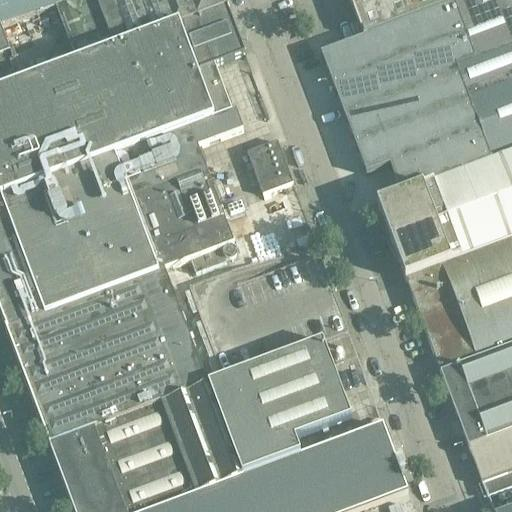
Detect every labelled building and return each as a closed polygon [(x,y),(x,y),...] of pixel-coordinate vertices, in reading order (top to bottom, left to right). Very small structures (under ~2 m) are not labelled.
[(0,0),(0,29),(81,0),(0,0)] [(77,66),(115,52),(179,28),(227,10),(222,0),(81,0),(56,10),(77,66)] [(379,0),(348,0),(363,40),(363,41),(391,31),(379,0)] [(409,0),(379,0),(391,31),(417,21),(409,0)] [(439,0),(409,0),(417,21),(443,11),(439,0)] [(468,0),(439,0),(443,11),(456,6),(469,1),(468,0)] [(511,0),(472,0),(469,1),(456,6),(467,36),(477,61),(458,69),(460,73),(471,102),(482,132),(494,163),(511,156),(511,0)] [(363,40),(320,56),(332,87),(467,36),(456,6),(443,11),(417,21),(391,31),(363,41),(363,40)] [(115,52),(78,67),(114,160),(191,131),(232,114),(214,69),(244,57),(227,11),(196,22),(179,28),(115,52)] [(0,30),(0,56),(8,54),(0,30)] [(467,36),(332,87),(342,113),(343,117),(460,73),(458,69),(477,61),(467,36)] [(0,95),(0,199),(1,202),(114,160),(78,67),(77,67),(0,95)] [(460,73),(343,117),(354,146),(471,102),(460,73)] [(471,102),(354,146),(365,176),(482,132),(471,102)] [(232,114),(191,131),(198,151),(243,134),(236,113),(232,114)] [(191,131),(114,160),(159,275),(166,273),(191,263),(195,276),(226,264),(221,252),(234,247),(198,151),(191,131)] [(482,132),(365,176),(366,177),(390,168),(401,198),(402,198),(494,163),(482,132)] [(277,144),(247,155),(263,197),(293,186),(277,144)] [(401,198),(378,207),(406,282),(442,268),(511,242),(511,156),(494,163),(402,198),(401,198)] [(159,275),(114,160),(1,202),(44,319),(159,276),(159,275)] [(1,202),(0,202),(0,311),(7,332),(44,319),(1,202)] [(225,211),(228,220),(242,215),(238,206),(225,211)] [(511,242),(442,268),(476,362),(511,348),(511,242)] [(231,275),(189,291),(223,382),(348,336),(320,258),(315,245),(279,258),(278,258),(278,257),(231,275)] [(406,282),(441,375),(476,362),(442,268),(406,282)] [(7,332),(6,333),(26,387),(35,409),(171,358),(185,396),(208,388),(166,273),(159,275),(159,276),(44,319),(7,332)] [(223,382),(208,388),(242,479),(301,458),(295,441),(351,421),(322,345),(223,382)] [(511,348),(476,362),(441,375),(468,450),(511,433),(511,348)] [(94,430),(160,405),(185,396),(171,358),(35,409),(49,447),(94,430)] [(195,498),(242,479),(208,388),(185,396),(160,405),(195,498)] [(94,430),(124,511),(157,511),(195,498),(160,405),(94,430)] [(242,479),(195,498),(157,511),(360,511),(407,494),(383,428),(301,458),(242,479)] [(49,447),(73,511),(124,511),(94,430),(49,447)] [(511,433),(468,450),(482,488),(487,499),(511,489),(511,433)]
